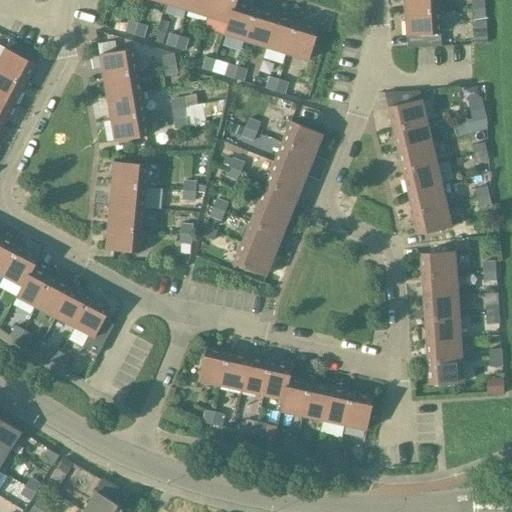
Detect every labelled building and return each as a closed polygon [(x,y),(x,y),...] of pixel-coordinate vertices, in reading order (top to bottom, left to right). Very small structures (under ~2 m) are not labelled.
[(166,0),(166,3),(186,10),(189,0),(166,0)] [(207,16),(211,0),(189,0),(186,10),(207,16)] [(236,0),(211,0),(207,16),(227,22),(223,34),(226,35),(236,2),(236,0)] [(439,10),(438,0),(404,0),(405,13),(439,10)] [(483,0),(471,0),(471,8),(484,7),(483,0)] [(255,8),(236,2),(226,35),(244,41),(255,8)] [(485,17),(484,7),(471,8),(472,18),(485,17)] [(255,8),(244,41),(265,47),(275,15),(255,8)] [(441,33),(439,10),(405,13),(406,35),(441,33)] [(296,21),(275,15),(265,47),(286,54),(296,21)] [(128,20),(124,32),(133,35),(137,23),(128,20)] [(486,20),(472,21),(474,44),(488,43),(486,20)] [(317,28),(296,21),(286,54),(307,60),(317,28)] [(143,37),(146,25),(137,23),(133,35),(143,37)] [(169,33),(165,44),(174,47),(178,36),(169,33)] [(188,38),(178,36),(174,47),(184,50),(188,38)] [(35,64),(4,48),(0,56),(0,71),(24,84),(35,64)] [(133,48),(99,54),(103,76),(137,70),(133,48)] [(161,57),(163,65),(175,63),(174,55),(161,57)] [(201,68),(211,71),(215,60),(205,57),(201,68)] [(165,76),(177,73),(175,63),(163,65),(165,76)] [(224,75),(233,78),(236,66),(228,64),(224,75)] [(242,81),(246,69),(236,66),(233,78),(242,81)] [(137,70),(103,76),(107,97),(140,91),(137,70)] [(0,95),(14,103),(24,84),(0,71),(0,95)] [(269,76),(265,88),(274,91),(278,79),(269,76)] [(283,94),(287,82),(278,79),(274,91),(283,94)] [(140,91),(107,97),(111,118),(144,112),(140,91)] [(0,120),(4,122),(14,103),(0,95),(0,120)] [(182,98),(170,100),(171,108),(197,102),(196,95),(182,98)] [(468,101),(470,111),(482,108),(480,98),(468,101)] [(421,99),(387,107),(392,129),(426,121),(421,99)] [(171,108),(173,118),(185,116),(187,127),(200,125),(200,122),(205,121),(205,116),(221,114),(219,102),(197,104),(197,102),(171,108)] [(473,120),(484,117),(482,108),(470,111),(473,120)] [(114,141),(148,135),(144,112),(111,118),(114,141)] [(260,123),(248,118),(245,127),(256,131),(260,123)] [(322,133),(290,120),(281,141),(314,154),(322,133)] [(426,121),(392,129),(397,150),(431,142),(426,121)] [(241,136),(253,141),(256,131),(245,127),(241,136)] [(273,161),(305,174),(314,154),(281,141),(273,161)] [(431,142),(397,150),(402,171),(436,163),(431,142)] [(472,145),(474,154),(486,151),(484,142),(472,145)] [(476,164),(488,160),(486,151),(474,154),(476,164)] [(232,158),(228,167),(240,171),(244,163),(232,158)] [(114,160),(112,183),(146,186),(148,164),(114,160)] [(265,181),(297,194),(305,174),(273,161),(265,181)] [(441,184),(436,163),(402,171),(407,192),(441,184)] [(225,176),(236,180),(240,171),(228,167),(225,176)] [(183,180),(182,190),(195,191),(196,181),(183,180)] [(257,201),(289,214),(297,194),(265,181),(257,201)] [(110,204),(144,208),(146,186),(112,183),(110,204)] [(441,184),(407,192),(412,213),(446,205),(441,184)] [(486,186),(474,189),(476,198),(488,195),(486,186)] [(182,199),(194,201),(195,191),(182,190),(182,199)] [(478,207),(490,204),(488,195),(476,198),(478,207)] [(216,199),(212,207),(224,212),(228,203),(216,199)] [(257,201),(249,222),(281,235),(289,214),(257,201)] [(110,204),(107,226),(141,229),(144,208),(110,204)] [(451,227),(446,205),(412,213),(417,235),(451,227)] [(209,216),(220,221),(224,212),(212,207),(209,216)] [(241,242),(273,255),(281,235),(249,222),(241,242)] [(193,225),(180,224),(179,233),(192,234),(193,225)] [(105,248),(139,251),(141,229),(107,226),(105,248)] [(205,226),(201,235),(213,240),(216,231),(205,226)] [(179,243),(191,244),(192,234),(179,233),(179,243)] [(0,235),(0,274),(3,276),(19,245),(0,235)] [(233,262),(265,275),(273,255),(241,242),(233,262)] [(39,256),(19,245),(3,276),(21,285),(16,296),(18,298),(34,266),(39,256)] [(454,250),(420,252),(421,275),(456,273),(454,250)] [(482,262),(482,271),(495,270),(495,261),(482,262)] [(35,307),(51,275),(34,266),(18,298),(35,307)] [(483,281),(495,280),(495,270),(482,271),(483,281)] [(457,294),(456,273),(421,275),(423,297),(457,294)] [(71,285),(51,275),(35,307),(55,317),(71,285)] [(71,285),(55,317),(74,327),(90,295),(71,285)] [(459,316),(457,294),(423,297),(424,318),(459,316)] [(110,306),(90,295),(74,327),(88,334),(82,346),(97,354),(113,324),(103,319),(110,306)] [(485,305),(485,314),(498,314),(497,304),(485,305)] [(486,324),(498,323),(498,314),(485,314),(486,324)] [(460,338),(459,316),(424,318),(426,340),(460,338)] [(15,326),(9,336),(18,341),(23,330),(15,326)] [(26,345),(32,334),(23,330),(18,341),(26,345)] [(461,360),(460,338),(426,340),(427,362),(461,360)] [(206,346),(198,380),(220,384),(228,351),(206,346)] [(488,358),(500,357),(500,347),(487,348),(488,358)] [(52,348),(47,359),(55,363),(60,352),(52,348)] [(249,356),(228,351),(220,384),(241,389),(249,356)] [(69,357),(60,352),(55,363),(63,368),(69,357)] [(249,356),(241,389),(262,394),(270,360),(249,356)] [(501,366),(500,357),(488,358),(489,367),(501,366)] [(292,365),(270,360),(262,394),(282,398),(280,410),(282,411),(289,377),(292,365)] [(463,382),(461,360),(427,362),(429,384),(463,382)] [(282,411),(302,415),(309,382),(289,377),(282,411)] [(330,387),(309,382),(302,415),(323,420),(330,387)] [(344,425),(352,391),(330,387),(323,420),(344,425)] [(373,396),(352,391),(344,425),(366,430),(373,396)] [(205,410),(202,422),(211,424),(214,412),(205,410)] [(221,426),(223,414),(214,412),(211,424),(221,426)] [(21,431),(0,418),(0,444),(9,450),(21,431)] [(247,419),(244,431),(253,433),(256,421),(247,419)] [(266,423),(256,421),(253,433),(263,436),(266,423)] [(286,440),(284,452),(293,454),(296,442),(286,440)] [(302,456),(305,444),(296,442),(293,454),(302,456)] [(0,444),(0,465),(9,450),(0,444)] [(42,457),(53,463),(58,455),(47,449),(42,457)] [(328,449),(326,461),(335,463),(338,451),(328,449)] [(347,453),(338,451),(335,463),(345,465),(347,453)] [(5,474),(0,482),(20,494),(30,500),(36,492),(25,486),(5,474)] [(40,484),(30,478),(25,486),(36,492),(40,484)] [(49,479),(45,487),(55,493),(60,485),(49,479)] [(129,495),(102,479),(89,501),(108,511),(123,511),(125,509),(122,507),(129,495)] [(33,505),(44,511),(49,504),(38,498),(33,505)] [(108,511),(89,501),(82,511),(108,511)]
